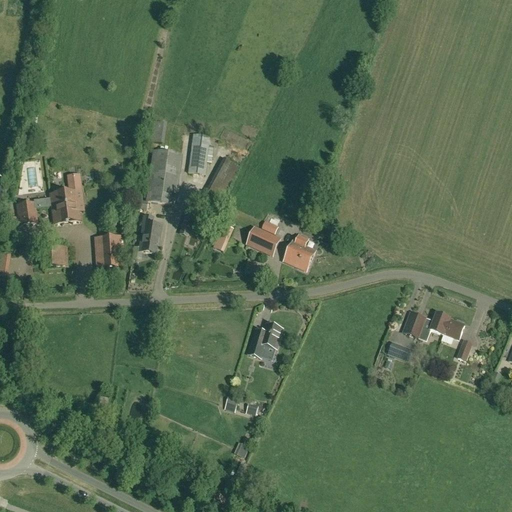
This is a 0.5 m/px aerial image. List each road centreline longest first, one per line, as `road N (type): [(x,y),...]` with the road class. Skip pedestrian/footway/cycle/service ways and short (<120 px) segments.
road 1 (unclassified): [(511,308),(394,273),(304,293),(0,306)]
road 2 (tertiary): [(148,511),(31,449)]
